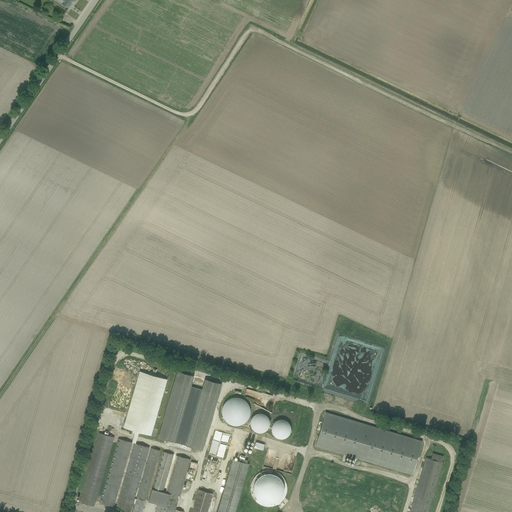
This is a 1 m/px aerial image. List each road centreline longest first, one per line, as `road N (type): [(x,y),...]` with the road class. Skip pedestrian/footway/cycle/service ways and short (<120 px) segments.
road 1 (track): [(190,119),(0,398)]
road 2 (track): [(511,152),(289,46)]
road 3 (unclassified): [(0,140),(96,0)]
road 4 (track): [(190,119),(57,55)]
road 5 (track): [(289,46),(249,32),(190,119)]
